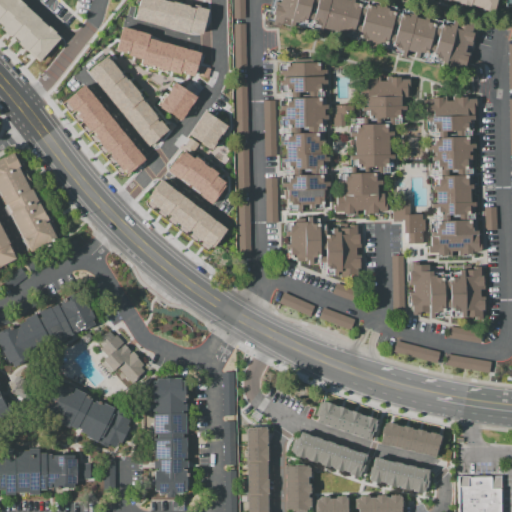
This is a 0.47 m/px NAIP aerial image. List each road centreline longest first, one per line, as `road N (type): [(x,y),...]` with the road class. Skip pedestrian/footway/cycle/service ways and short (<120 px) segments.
road 1 (residential): [(271,334),(250,375),(253,398),(307,426),(432,464),(443,480),(439,511),(274,507),(274,445),(288,418)]
road 2 (secondary): [(382,383),(239,318),(121,225)]
road 3 (residential): [(109,214),(217,77),(215,0)]
road 4 (secondary): [(121,225),(33,118)]
road 5 (residential): [(23,106),(88,26),(99,0)]
